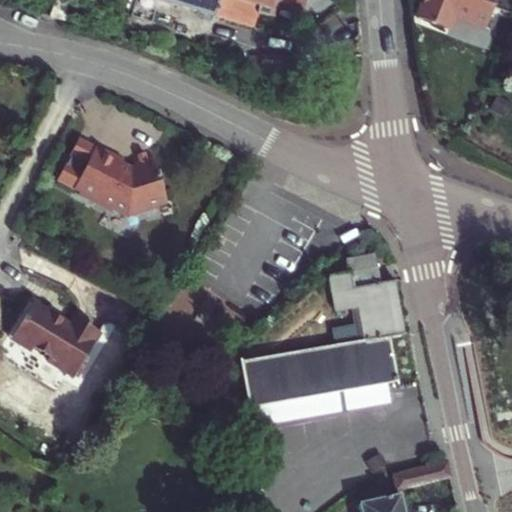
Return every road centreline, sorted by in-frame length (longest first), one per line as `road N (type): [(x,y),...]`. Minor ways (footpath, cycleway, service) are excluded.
road 1 (tertiary): [(410,199),(125,73),(0,42)]
road 2 (tertiary): [(410,199),(478,511)]
road 3 (tertiary): [(410,199),(379,0)]
